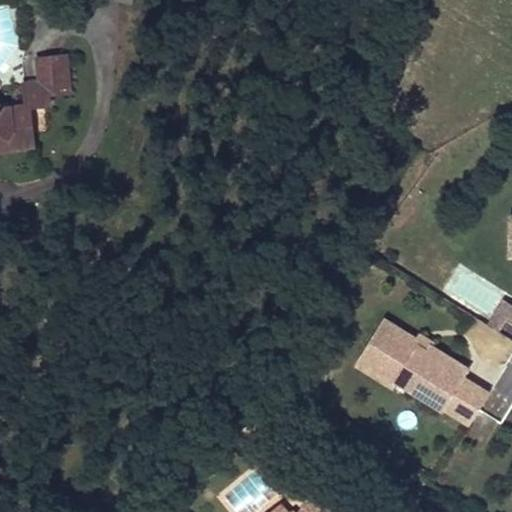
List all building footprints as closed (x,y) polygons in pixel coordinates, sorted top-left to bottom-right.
[(38,58),(41,82),(41,83),(47,88),(47,93),(49,93),(69,92),(65,55),(38,58)] [(47,93),(47,88),(41,83),(41,82),(24,83),(26,106),(30,105),(30,107),(50,105),(49,93),(47,93)] [(0,149),(34,146),(30,107),(30,105),(26,106),(3,108),(0,105),(0,149)] [(507,316),(511,308),(511,305),(506,302),(500,311),(507,316)] [(463,376),(468,368),(432,345),(431,345),(427,350),(420,346),(422,342),(417,339),(385,319),(373,338),(388,348),(375,368),(396,381),(442,410),(443,407),(470,424),(489,393),(463,376)] [(507,359),(511,351),(511,339),(496,329),(485,346),(507,359)] [(432,345),(434,342),(420,334),(417,339),(422,342),(420,346),(427,350),(431,345),(432,345)] [(375,368),(388,348),(373,338),(357,364),(393,387),(396,381),(375,368)] [(272,434),(296,398),(274,385),(251,420),(272,434)] [(272,434),(251,420),(251,421),(230,442),(238,449),(252,435),(263,443),(272,434)] [(348,492),(344,481),(336,476),(327,490),(343,500),(348,492)] [(347,511),(349,510),(340,505),(330,498),(324,494),(315,489),(300,511),(296,511),(295,510),(292,511),(347,511)] [(343,500),(327,490),(324,494),(330,498),(340,505),(343,500)]
